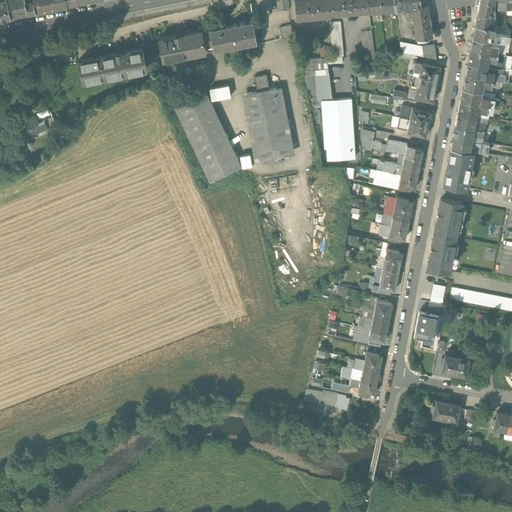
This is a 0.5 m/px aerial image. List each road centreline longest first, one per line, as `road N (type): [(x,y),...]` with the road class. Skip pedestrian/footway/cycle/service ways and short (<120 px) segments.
road 1 (residential): [(440,0),(456,68),(395,376)]
road 2 (track): [(0,458),(177,388),(300,402)]
road 3 (secondary): [(0,33),(155,0)]
